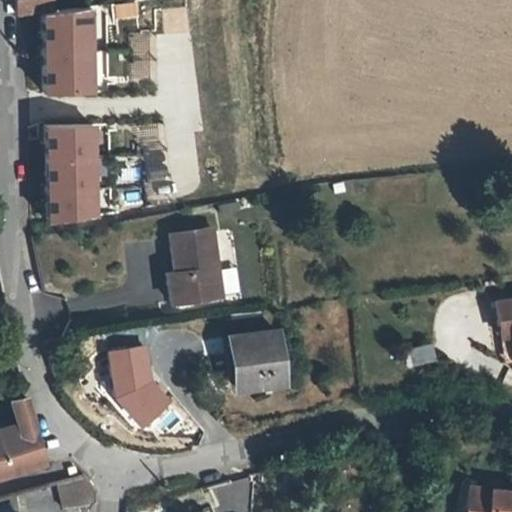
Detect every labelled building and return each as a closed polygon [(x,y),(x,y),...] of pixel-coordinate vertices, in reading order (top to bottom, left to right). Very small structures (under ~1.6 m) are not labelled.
[(51,8),(50,0),(14,0),(15,11),(51,8)] [(91,10),(38,12),(42,97),(95,95),(91,10)] [(126,58),(128,83),(149,82),(148,57),(126,58)] [(45,223),(99,221),(94,121),(40,124),(45,223)] [(166,201),(165,177),(145,177),(145,201),(166,201)] [(228,300),(217,229),(176,235),(182,279),(174,281),(178,306),(228,300)] [(511,295),(497,298),(501,334),(511,333),(511,295)] [(285,327),(238,333),(246,385),(292,379),(285,327)] [(430,344),(409,349),(413,365),(434,360),(430,344)] [(0,471),(39,461),(22,393),(6,397),(13,422),(17,432),(0,435),(0,471)] [(13,422),(0,424),(0,435),(17,432),(13,422)] [(83,471),(56,478),(65,503),(94,495),(94,490),(83,471)] [(511,511),(511,489),(474,487),(474,479),(473,479),(472,479),(471,479),(471,480),(470,480),(469,480),(469,481),(468,481),(468,482),(467,482),(467,483),(466,483),(466,484),(465,484),(465,485),(465,486),(465,487),(464,491),(462,511),(511,511)]
